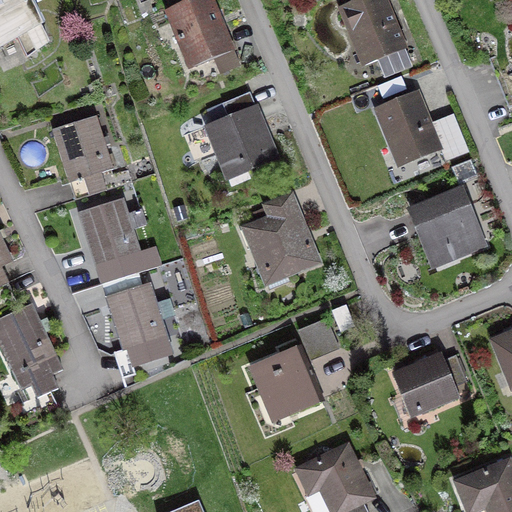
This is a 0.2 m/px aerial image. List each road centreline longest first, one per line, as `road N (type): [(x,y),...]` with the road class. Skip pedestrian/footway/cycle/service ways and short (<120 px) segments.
road 1 (residential): [(511,289),(418,329),(390,321),(368,288),(250,0)]
road 2 (residential): [(91,377),(0,171)]
road 3 (residential): [(430,0),(511,197)]
